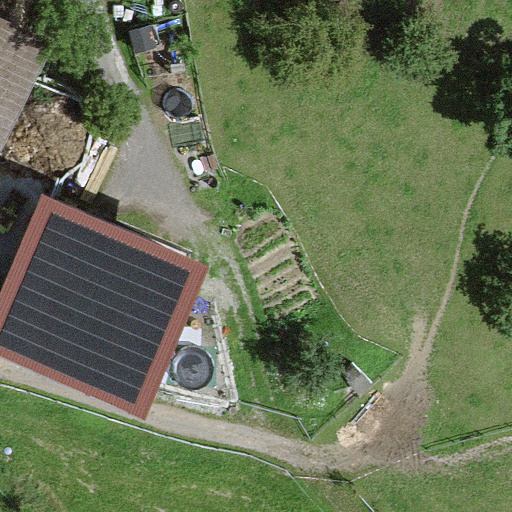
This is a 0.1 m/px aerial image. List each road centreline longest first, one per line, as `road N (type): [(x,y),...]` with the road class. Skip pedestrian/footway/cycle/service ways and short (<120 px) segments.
road 1 (track): [(356,511),(287,436),(214,226)]
road 2 (track): [(93,0),(131,103),(214,226)]
